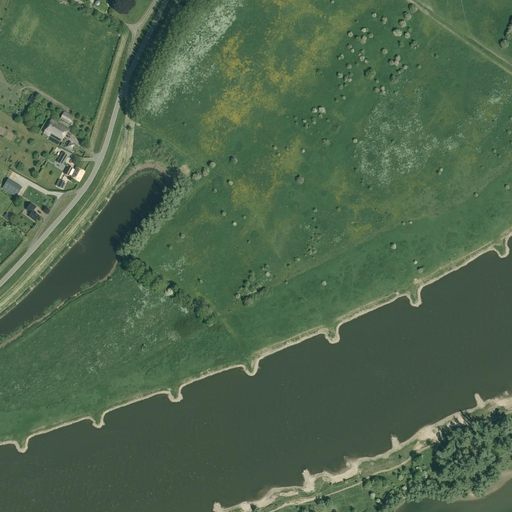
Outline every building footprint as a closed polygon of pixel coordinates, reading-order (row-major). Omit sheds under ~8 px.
[(74,117),(64,112),(60,119),(70,124),(74,117)] [(68,129),(57,123),(51,120),(44,133),(49,136),(50,135),(61,142),(68,129)] [(75,146),(67,141),(63,148),(72,153),(75,146)] [(62,152),(56,162),(63,166),(68,156),(62,152)] [(76,167),(74,170),(73,169),(73,168),(68,166),(64,174),(69,176),(69,175),(71,176),(71,177),(79,182),(84,172),(76,167)] [(16,198),(23,188),(9,179),(3,189),(16,198)] [(26,210),(31,214),(29,217),(35,221),(39,216),(33,211),(36,207),(31,203),(26,210)]
